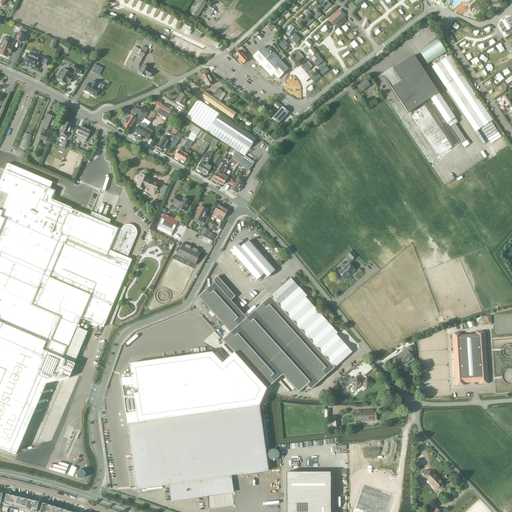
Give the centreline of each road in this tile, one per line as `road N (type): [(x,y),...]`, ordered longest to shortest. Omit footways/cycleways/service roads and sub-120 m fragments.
road 1 (unclassified): [(92,498),(101,478),(93,414),(117,343),(123,332),(184,306),(242,206)]
road 2 (unclassified): [(416,406),(299,262),(242,206)]
road 3 (unclassified): [(94,119),(203,66),(283,0)]
road 4 (unclassified): [(242,206),(94,119)]
road 5 (unknown): [(137,351),(191,321),(203,329),(197,345),(154,350)]
